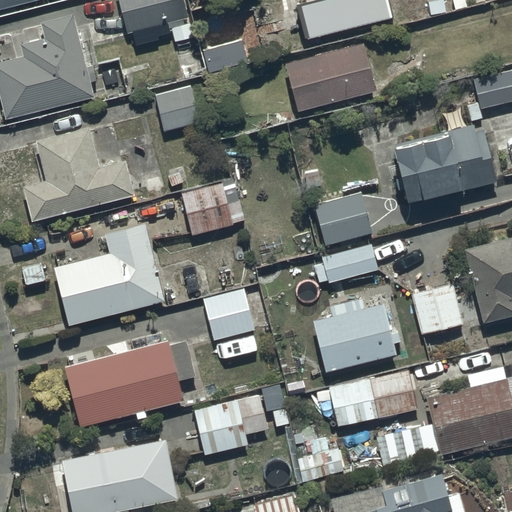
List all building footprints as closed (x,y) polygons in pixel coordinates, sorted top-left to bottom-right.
[(172,41),(175,40),(177,48),(190,45),(188,36),(192,35),(182,0),(113,0),(122,33),(149,26),(151,36),(170,31),(172,41)] [(228,0),(212,0),(187,6),(192,28),(232,19),(228,0)] [(316,0),(299,4),(307,39),(378,24),(378,21),(394,17),(390,0),(316,0)] [(0,58),(0,114),(1,118),(89,96),(86,83),(96,80),(92,66),(83,68),(69,14),(37,22),(41,36),(16,42),(19,54),(0,58)] [(197,49),(204,74),(243,63),(237,38),(197,49)] [(281,65),(293,111),(374,90),(362,44),(281,65)] [(463,104),(468,120),(481,117),(478,108),(511,98),(511,72),(511,68),(470,80),(476,101),(463,104)] [(153,93),(160,131),(200,123),(193,85),(153,93)] [(386,145),(400,202),(493,180),(481,131),(472,133),(470,125),(386,145)] [(131,194),(122,161),(95,168),(84,126),(30,140),(40,180),(18,185),(28,221),(131,194)] [(219,189),(218,183),(178,193),(188,234),(244,220),(235,185),(219,189)] [(314,226),(319,246),(370,233),(359,192),(302,207),(308,228),(314,226)] [(49,266),(63,324),(160,300),(141,222),(100,232),(104,252),(49,266)] [(511,234),(460,248),(478,322),(511,313),(511,305),(511,301),(511,300),(511,234)] [(318,256),(324,282),(376,269),(370,244),(318,256)] [(408,291),(418,334),(460,324),(450,281),(408,291)] [(198,298),(209,339),(252,328),(241,287),(198,298)] [(309,319),(321,371),(391,355),(389,344),(400,341),(397,329),(386,331),(380,303),(363,306),(361,298),(325,306),(327,315),(309,319)] [(60,365),(75,427),(130,413),(131,418),(143,415),(141,410),(177,400),(172,380),(192,375),(183,339),(165,343),(163,339),(60,365)] [(426,424),(372,436),(381,474),(441,460),(440,453),(511,435),(511,373),(502,376),(500,366),(465,374),(467,386),(420,397),(426,424)] [(324,388),(333,426),(415,407),(406,369),(324,388)] [(191,408),(201,454),(244,445),(242,435),(262,431),(258,413),(270,411),(273,426),(287,423),(278,382),(259,386),(261,394),(191,408)] [(56,459),(66,511),(105,511),(174,499),(162,438),(56,459)] [(293,459),(299,482),(339,471),(338,467),(344,465),(339,446),(293,459)] [(326,511),(458,511),(453,492),(439,495),(434,473),(376,487),(375,484),(323,497),(326,511)] [(250,504),(251,511),(296,511),(292,494),(250,504)]
